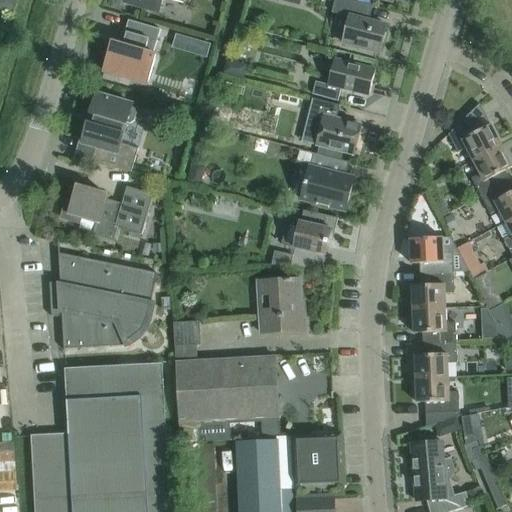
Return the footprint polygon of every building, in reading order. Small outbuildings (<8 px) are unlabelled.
[(183,0),(124,0),(124,2),(124,3),(158,13),(159,12),(159,13),(162,0),(172,0),(183,3),(183,0)] [(372,6),(350,0),(334,0),(331,13),(349,18),(342,43),(379,53),(386,26),(362,20),(366,5),(372,7),(372,6)] [(122,45),(112,42),(103,72),(146,84),(155,55),(153,54),(160,30),(128,20),(124,33),(126,34),(122,45)] [(200,42),(196,56),(206,59),(210,45),(200,42)] [(375,69),(334,59),(328,86),(315,82),(312,95),(337,101),(340,89),(368,96),(375,69)] [(228,60),(224,74),(244,79),(247,64),(228,60)] [(99,148),(94,164),(91,163),(90,164),(131,172),(138,149),(120,144),(126,123),(130,124),(134,122),(136,114),(135,110),(130,108),(131,105),(96,95),(90,115),(95,117),(92,124),(88,123),(82,143),(99,148)] [(320,130),(316,145),(353,155),(361,125),(336,119),(339,106),(313,99),(306,126),(320,130)] [(466,149),(473,162),(501,146),(490,125),(483,129),(477,119),(485,116),(479,104),(450,132),(451,133),(448,135),(457,153),(466,149)] [(511,167),(501,146),(473,162),(479,174),(471,179),(480,197),(510,181),(505,171),(511,167)] [(314,154),(301,200),(345,211),(353,178),(323,171),(326,158),(348,164),(348,163),(314,154)] [(511,184),(510,181),(480,197),(490,215),(498,210),(505,223),(511,219),(511,184)] [(66,201),(61,218),(78,223),(79,224),(81,217),(98,222),(92,240),(93,241),(95,235),(112,240),(116,228),(141,235),(153,195),(127,187),(121,204),(106,200),(107,195),(77,187),(72,203),(66,201)] [(173,203),(171,213),(182,215),(184,205),(173,203)] [(299,222),(294,248),(325,255),(331,231),(334,231),(337,219),(303,211),(301,223),(299,222)] [(511,219),(505,223),(511,236),(503,240),(511,256),(511,219)] [(453,274),(469,273),(451,238),(410,240),(411,264),(419,264),(419,275),(453,274)] [(64,351),(64,350),(65,350),(65,349),(130,346),(123,331),(126,328),(129,325),(132,322),(134,318),(136,314),(138,304),(149,306),(156,273),(59,254),(59,252),(58,253),(60,285),(49,283),(51,317),(62,316),(64,351)] [(293,255),(274,252),(271,267),(290,268),(293,255)] [(454,294),(453,274),(419,275),(420,286),(412,286),(413,310),(445,309),(445,294),(454,294)] [(258,282),(261,334),(305,331),(304,310),(301,310),(299,280),(291,280),(291,279),(287,279),(287,280),(258,282)] [(498,295),(485,302),(489,310),(502,303),(498,295)] [(170,298),(161,299),(162,310),(170,309),(170,298)] [(446,323),(445,309),(413,310),(414,334),(422,333),(422,344),(456,343),(455,323),(446,323)] [(488,309),(481,309),(482,324),(496,324),(488,309)] [(201,346),(199,322),(173,323),(174,347),(201,346)] [(511,324),(500,330),(505,341),(506,341),(511,338),(511,324)] [(457,363),(456,343),(422,344),(423,355),(414,356),(415,379),(448,378),(447,364),(457,363)] [(175,363),(180,444),(280,438),(275,357),(175,363)] [(68,434),(31,436),(34,511),(169,511),(162,364),(64,369),(68,434)] [(459,416),(458,392),(449,393),(448,378),(415,379),(416,403),(425,403),(426,427),(459,416)] [(478,415),(461,418),(464,446),(469,458),(470,462),(476,460),(472,450),(482,446),(484,445),(478,415)] [(341,434),(333,435),(293,436),(295,498),(344,496),(341,434)] [(236,443),(238,511),(292,511),(292,489),(289,489),(289,476),(280,476),(278,440),(236,443)] [(429,511),(454,511),(470,508),(469,504),(466,493),(453,496),(449,481),(454,472),(450,460),(443,461),(438,442),(411,445),(416,502),(426,501),(429,511)] [(189,511),(207,511),(217,511),(213,444),(186,445),(189,511)] [(482,446),(472,450),(476,460),(486,455),(482,446)] [(490,465),(486,455),(476,460),(481,469),(490,465)] [(503,495),(499,486),(489,490),(493,499),(503,495)] [(479,488),(466,493),(469,504),(483,499),(479,488)] [(507,505),(503,495),(493,499),(497,509),(507,505)] [(334,511),(334,498),(296,499),(296,511),(334,511)]
